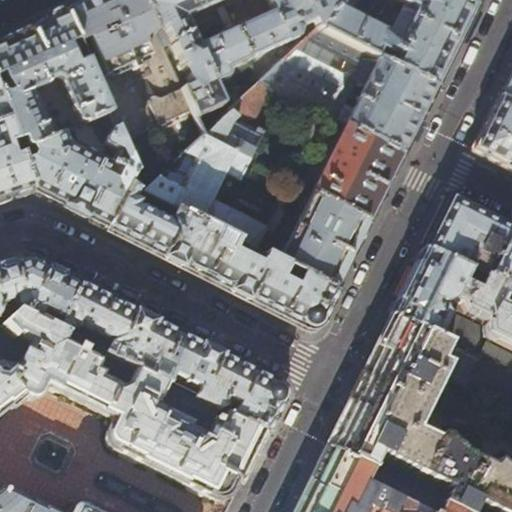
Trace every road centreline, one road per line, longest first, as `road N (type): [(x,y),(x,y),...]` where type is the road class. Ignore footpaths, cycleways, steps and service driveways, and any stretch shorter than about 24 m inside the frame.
road 1 (residential): [(0,235),(40,234),(323,375)]
road 2 (residential): [(323,375),(431,160)]
road 3 (residential): [(431,160),(511,1)]
road 4 (residential): [(255,511),(323,375)]
